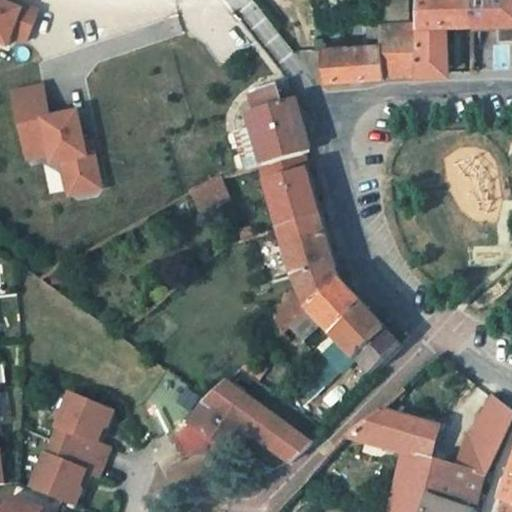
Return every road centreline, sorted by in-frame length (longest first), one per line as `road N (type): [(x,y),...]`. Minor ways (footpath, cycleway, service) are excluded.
road 1 (residential): [(511,382),(436,334),(377,272),(359,242),(338,166),(339,114)]
road 2 (residential): [(339,114),(394,95),(511,90)]
road 3 (residential): [(240,0),(339,114)]
